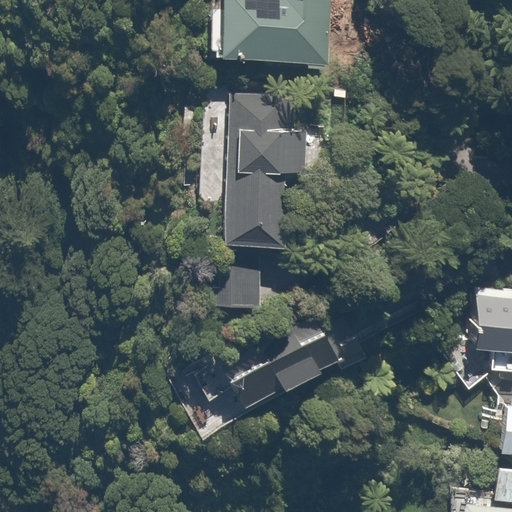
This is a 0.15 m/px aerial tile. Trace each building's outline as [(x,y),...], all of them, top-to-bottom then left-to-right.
[(322,0),(216,0),(214,41),(319,48),(322,0)] [(281,163),(301,162),(301,121),(261,121),(261,90),(225,91),(225,128),(231,128),(232,167),(225,167),(226,235),(282,234),(281,163)] [(254,256),(215,257),(216,283),(203,283),(204,299),(255,298),(254,256)] [(486,362),(511,363),(511,285),(471,284),(469,337),(487,338),(486,362)] [(331,345),(310,306),(284,320),(257,335),(218,357),(239,395),(331,345)] [(511,395),(502,394),(497,441),(511,442),(511,395)] [(511,460),(496,458),(490,490),(511,494),(511,460)] [(511,511),(511,496),(490,490),(446,477),(443,499),(456,501),(454,511),(511,511)]
